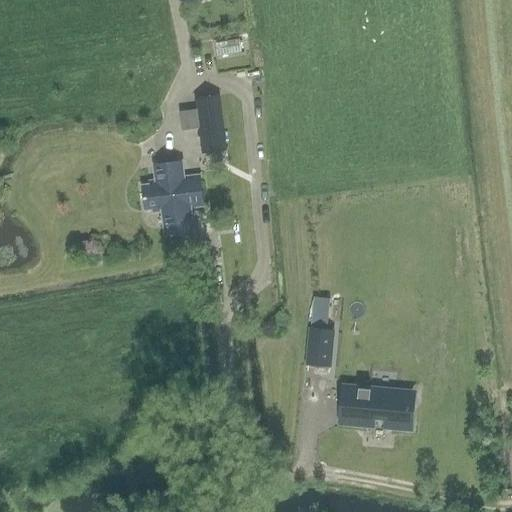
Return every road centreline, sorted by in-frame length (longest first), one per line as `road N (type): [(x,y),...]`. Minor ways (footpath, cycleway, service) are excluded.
road 1 (track): [(232,511),(247,499),(225,313),(267,276),(247,92)]
road 2 (track): [(504,511),(319,473),(247,499)]
